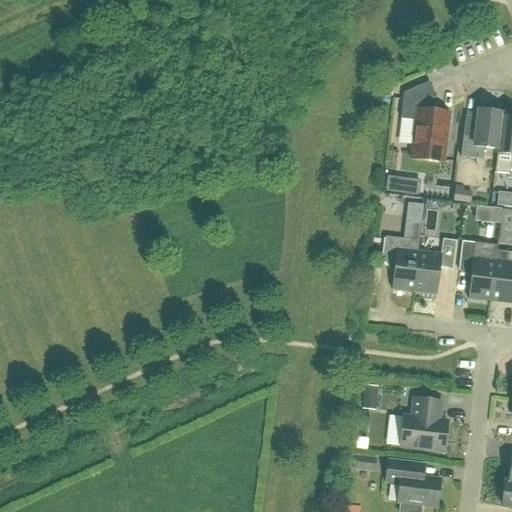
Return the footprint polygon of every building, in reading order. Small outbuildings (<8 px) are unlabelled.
[(444,165),(450,116),(426,113),(423,105),(436,100),(430,84),(403,95),(400,121),(415,123),(411,161),(444,165)] [(502,120),(503,116),(478,113),(475,137),(463,135),(460,159),(482,162),(484,150),(497,151),(498,152),(502,120)] [(511,121),(502,120),(498,152),(497,151),(496,155),(497,156),(495,174),(509,176),(510,169),(511,169),(511,121)] [(388,178),(386,194),(402,196),(404,180),(388,178)] [(453,203),(461,204),(462,192),(463,188),(459,188),(455,188),(453,203)] [(424,205),(407,203),(405,220),(422,222),(424,205)] [(489,210),(487,225),(499,226),(500,211),(489,210)] [(511,226),(501,225),(500,236),(511,237),(511,226)] [(414,295),(419,254),(409,253),(410,242),(385,239),(382,263),(395,265),(392,292),(414,295)] [(419,254),(414,295),(436,297),(440,271),(453,272),(456,243),(443,241),(441,257),(419,254)] [(462,244),(458,272),(471,273),(468,301),(490,304),(497,253),(497,248),(462,244)] [(511,254),(497,253),(490,304),(511,306),(511,254)] [(375,400),(376,389),(364,388),(363,399),(375,400)] [(440,423),(442,405),(414,401),(412,420),(404,419),(400,449),(444,454),(447,424),(440,423)] [(369,473),(371,459),(355,457),(353,471),(369,473)] [(423,480),(424,467),(417,466),(389,463),(387,484),(400,486),(397,505),(400,505),(399,511),(421,511),(422,508),(437,510),(440,482),(423,480)] [(511,485),(509,485),(505,484),(502,509),(511,510),(511,485)]
